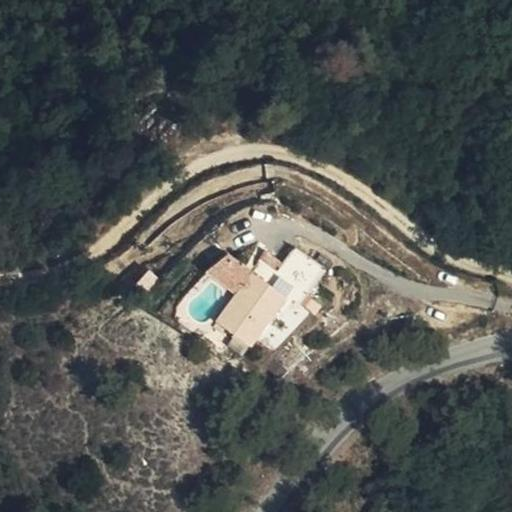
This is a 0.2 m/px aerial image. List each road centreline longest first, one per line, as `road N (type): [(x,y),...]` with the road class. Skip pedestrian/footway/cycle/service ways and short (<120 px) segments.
road 1 (track): [(0,277),(97,251),(200,165),(253,153),(305,156),(448,253),(511,275)]
road 2 (tertiary): [(511,342),(433,368),(369,408),(272,511)]
